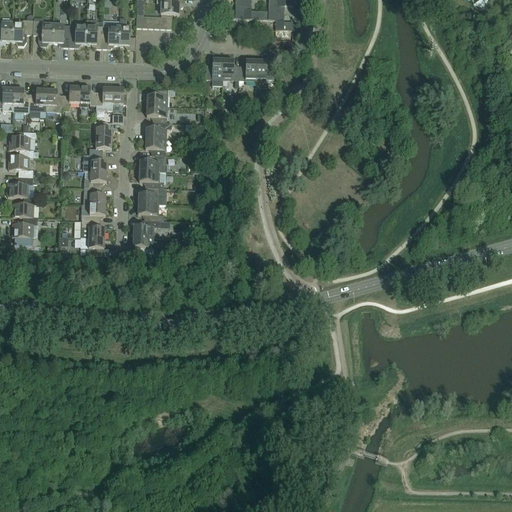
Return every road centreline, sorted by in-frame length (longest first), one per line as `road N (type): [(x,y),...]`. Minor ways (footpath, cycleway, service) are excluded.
road 1 (tertiary): [(0,311),(218,319),(511,247)]
road 2 (residential): [(128,251),(132,73)]
road 3 (residential): [(0,194),(21,68)]
